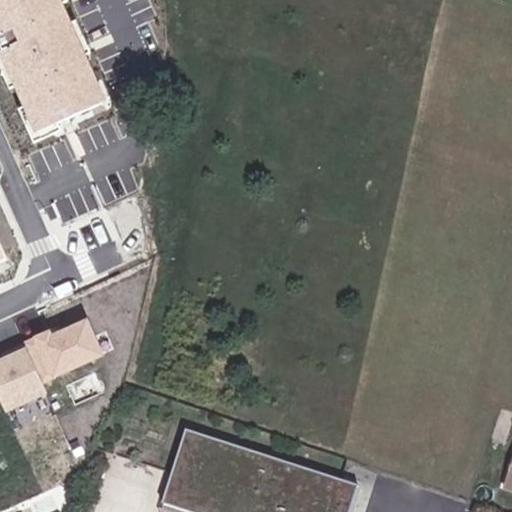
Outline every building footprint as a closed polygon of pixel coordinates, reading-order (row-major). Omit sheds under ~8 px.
[(124,101),(77,0),(0,0),(0,28),(49,135),(124,101)] [(0,262),(16,255),(0,221),(0,262)] [(116,352),(99,316),(65,332),(63,326),(38,338),(41,344),(57,379),(116,352)] [(57,379),(41,344),(0,362),(0,365),(20,411),(61,393),(57,379)] [(364,511),(371,491),(351,484),(198,435),(175,506),(193,511),(364,511)]
